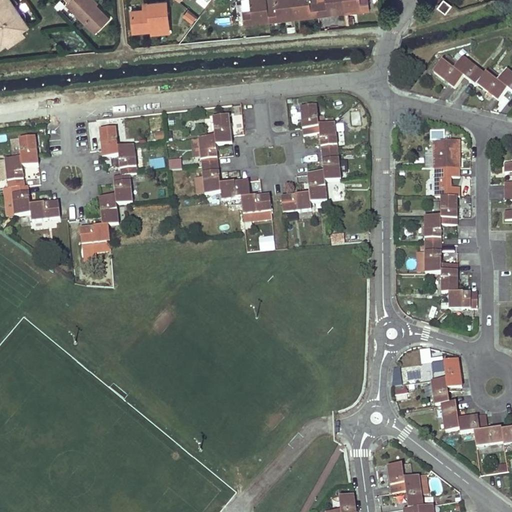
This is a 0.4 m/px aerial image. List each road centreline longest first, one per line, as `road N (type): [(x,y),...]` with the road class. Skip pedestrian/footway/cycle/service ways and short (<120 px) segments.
road 1 (residential): [(376,81),(64,111),(69,158)]
road 2 (residential): [(381,99),(378,410)]
road 3 (residential): [(378,410),(498,507)]
road 4 (residential): [(511,131),(381,99)]
